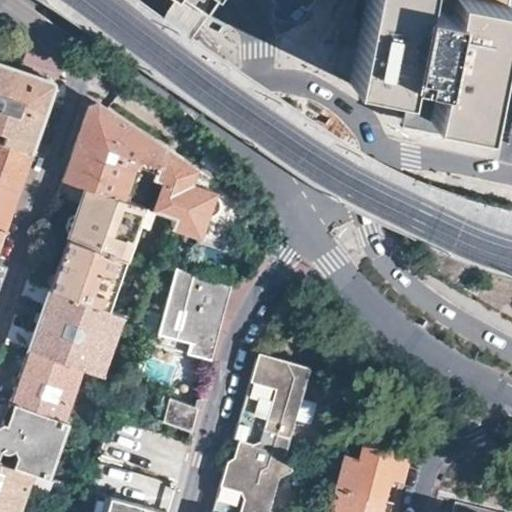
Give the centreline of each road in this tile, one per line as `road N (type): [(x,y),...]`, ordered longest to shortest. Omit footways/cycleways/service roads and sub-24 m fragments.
road 1 (residential): [(0,298),(77,70),(64,45),(0,6)]
road 2 (residential): [(310,231),(239,325),(185,511)]
road 3 (tertiary): [(310,231),(337,273),(406,343),(511,400)]
road 4 (tertiary): [(511,349),(403,280),(371,235),(359,193)]
road 5 (unclassified): [(58,0),(239,120)]
road 6 (tertiary): [(377,162),(370,126),(328,93),(262,81),(244,98)]
road 7 (residential): [(410,511),(442,432),(457,417),(511,405)]
road 8 (tertiary): [(131,0),(220,59),(244,98)]
road 9 (tertiary): [(377,162),(438,159),(511,175)]
